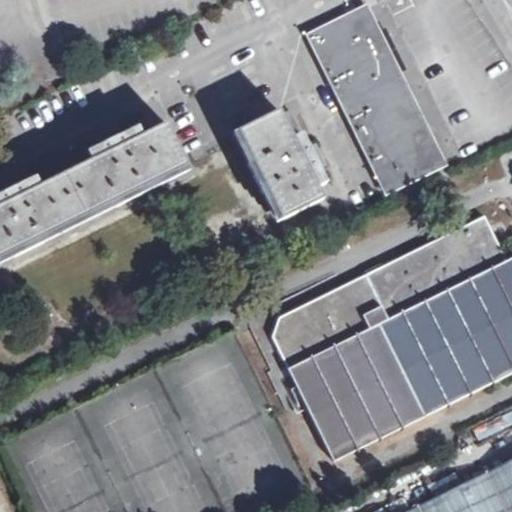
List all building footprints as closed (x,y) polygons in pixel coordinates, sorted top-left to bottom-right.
[(413,180),(441,166),(364,8),(310,34),(376,168),(401,156),(413,180)] [(266,191),(280,219),(322,200),(317,188),(325,184),(300,134),(293,137),(279,110),(237,131),(252,162),(247,164),(261,193),(266,191)] [(143,187),(187,166),(165,123),(141,136),(137,128),(86,152),(91,161),(66,173),(40,186),(35,179),(0,195),(0,258),(11,253),(14,258),(43,243),(41,238),(85,217),(112,204),(114,207),(145,193),(143,187)] [(86,152),(63,164),(66,173),(91,161),(86,152)] [(387,192),(413,180),(401,156),(376,168),(387,192)] [(269,336),(330,462),(511,371),(511,258),(506,262),(483,216),(278,318),(269,336)] [(511,511),(511,459),(407,511),(511,511)]
